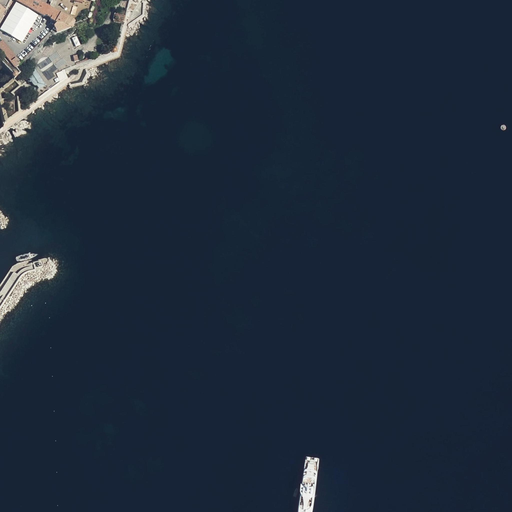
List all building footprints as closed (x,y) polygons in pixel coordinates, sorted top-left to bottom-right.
[(13,0),(44,17),(45,16),(47,17),(51,19),(50,20),(57,24),(54,27),(50,32),(53,33),(55,33),(72,26),(71,25),(73,23),(72,21),(50,8),(36,0),(64,0),(80,5),(81,0),(88,0),(88,2),(95,4),(96,0),(13,0)] [(38,16),(15,3),(0,28),(0,29),(22,43),(38,16)] [(10,62),(14,58),(15,58),(2,40),(0,41),(0,48),(10,62)] [(18,63),(14,58),(10,62),(16,69),(19,64),(18,63)] [(38,90),(46,85),(37,70),(29,75),(38,90)] [(64,78),(60,71),(54,74),(58,82),(64,78)] [(6,88),(10,93),(10,94),(21,86),(17,81),(14,83),(13,83),(6,88)] [(10,94),(10,93),(0,96),(0,99),(1,101),(12,98),(10,94)]
